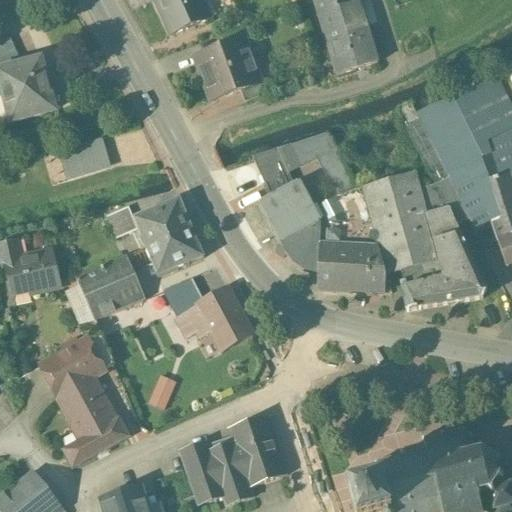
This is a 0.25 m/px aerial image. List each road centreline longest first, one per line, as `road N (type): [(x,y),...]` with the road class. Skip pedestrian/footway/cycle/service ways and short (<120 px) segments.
road 1 (secondary): [(98,0),(221,229),(283,302),(319,322)]
road 2 (residential): [(286,392),(141,446),(75,489),(20,445),(0,449)]
road 3 (secondary): [(319,322),(511,359)]
road 4 (residential): [(321,511),(286,392)]
